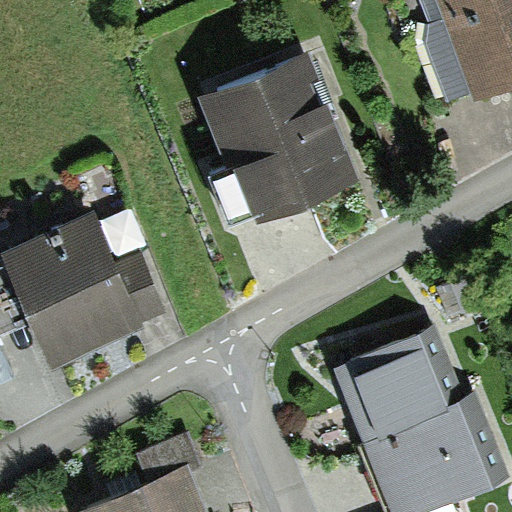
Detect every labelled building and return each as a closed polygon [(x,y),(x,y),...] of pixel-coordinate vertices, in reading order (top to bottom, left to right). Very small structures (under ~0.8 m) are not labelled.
[(511,0),(416,0),(454,100),(511,78),(511,0)] [(325,114),(301,57),(194,102),(221,167),(234,161),(258,218),(352,179),(325,114)] [(95,213),(2,254),(4,258),(33,323),(52,366),(169,313),(140,248),(115,259),(95,213)] [(0,337),(33,323),(4,258),(0,259),(0,337)] [(425,326),(340,361),(371,439),(398,506),(498,466),(474,406),(466,386),(452,392),(425,326)] [(199,457),(189,429),(139,448),(150,475),(199,457)] [(212,511),(208,502),(193,465),(79,511),(212,511)]
